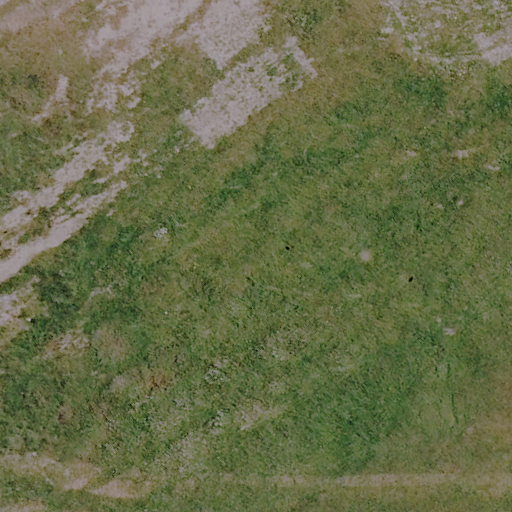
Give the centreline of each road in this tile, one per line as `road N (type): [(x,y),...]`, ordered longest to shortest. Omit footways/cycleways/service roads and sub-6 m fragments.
road 1 (unknown): [(71,0),(256,511)]
road 2 (unknown): [(224,424),(511,331)]
